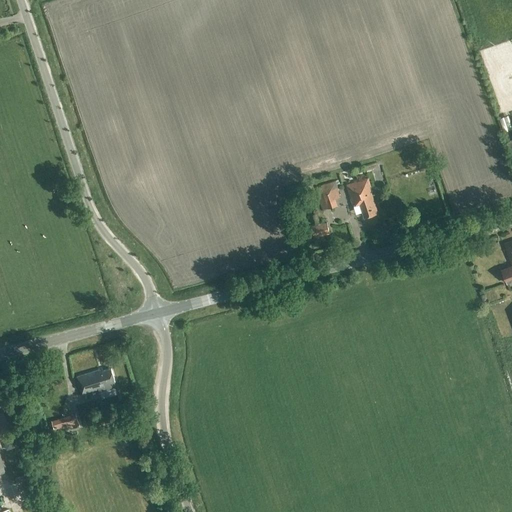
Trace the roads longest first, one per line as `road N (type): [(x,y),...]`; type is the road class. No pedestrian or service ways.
road 1 (tertiary): [(157,314),(511,217)]
road 2 (tertiary): [(157,314),(137,265),(81,195),(15,0)]
road 3 (tertiary): [(189,511),(161,417),(167,352),(157,314)]
road 4 (tertiary): [(157,314),(0,355)]
